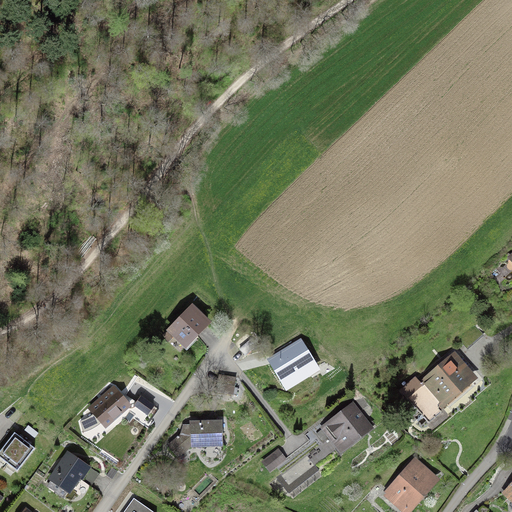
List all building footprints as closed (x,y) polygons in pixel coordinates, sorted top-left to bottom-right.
[(191,308),(164,336),(167,341),(174,334),(186,345),(207,324),(191,308)] [(467,349),(483,334),(472,323),(456,337),(467,349)] [(251,339),(240,349),(245,355),(257,345),(251,339)] [(303,344),(271,364),(277,374),(280,372),(286,381),(314,363),(303,344)] [(472,378),(454,357),(421,385),(415,378),(401,391),(428,423),(441,412),(438,409),(439,407),(472,378)] [(236,378),(219,375),(216,391),(233,394),(236,378)] [(102,400),(91,411),(104,426),(129,405),(115,388),(102,399),(102,400)] [(148,414),(153,407),(140,398),(135,405),(148,414)] [(359,433),(368,426),(352,406),(316,434),(323,442),(331,436),(341,450),(359,436),(359,433)] [(190,424),(190,425),(184,425),(182,435),(169,446),(177,457),(191,445),(222,444),(221,423),(190,424)] [(0,451),(0,458),(7,463),(24,441),(14,433),(0,451)] [(35,448),(24,441),(7,463),(17,471),(35,448)] [(314,448),(276,477),(289,494),(319,470),(313,463),(321,457),(314,448)] [(278,452),(264,462),(270,470),(284,459),(278,452)] [(74,457),(70,462),(66,460),(63,461),(50,480),(62,488),(66,481),(73,485),(78,477),(81,479),(89,467),(74,457)] [(409,509),(434,481),(421,469),(424,466),(417,460),(389,491),(390,493),(386,497),(402,511),(403,511),(407,508),(409,509)] [(153,511),(134,498),(126,511),(153,511)]
